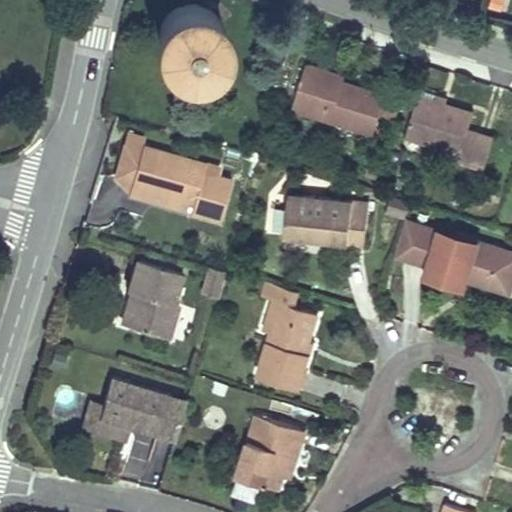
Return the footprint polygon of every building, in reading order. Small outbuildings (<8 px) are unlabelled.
[(161,48),(168,59),(178,66),(191,69),(203,67),(214,60),(221,50),(224,38),(222,25),(215,15),(205,7),(192,5),(180,7),(169,13),(162,23),(159,36),(161,48)] [(386,94),(343,80),(345,75),(306,63),(292,108),(374,133),(380,114),(386,94)] [(395,118),(403,93),(388,88),(386,94),(380,114),(395,118)] [(421,89),(419,94),(446,103),(448,97),(421,89)] [(406,135),(461,152),(459,160),(485,168),(495,137),(469,130),(475,111),(446,103),(419,94),(406,135)] [(116,179),(128,192),(143,144),(144,138),(129,134),(116,179)] [(128,193),(220,220),(232,178),(203,170),(206,163),(143,144),(128,192),(128,193)] [(382,161),(370,158),(365,174),(376,177),(382,161)] [(365,244),(370,201),(289,192),(285,235),(365,244)] [(410,214),(405,229),(425,235),(429,220),(410,214)] [(398,252),(431,262),(441,229),(443,224),(429,220),(425,235),(405,229),(398,252)] [(510,292),(511,286),(511,251),(441,229),(431,262),(427,273),(464,285),(467,278),(510,292)] [(183,273),(137,259),(128,289),(131,290),(139,292),(129,323),(168,335),(178,303),(174,301),(183,273)] [(202,288),(206,289),(213,264),(209,263),(202,288)] [(258,374),(299,387),(310,353),(307,352),(310,340),(319,313),(293,305),(298,291),(267,281),(262,296),(274,299),(281,302),(271,331),(258,374)] [(129,323),(139,292),(131,290),(122,321),(129,323)] [(271,331),(281,302),(274,299),(264,329),(271,331)] [(171,393),(111,375),(100,415),(128,423),(159,432),(171,393)] [(214,391),(225,394),(228,384),(217,380),(214,391)] [(186,398),(171,393),(159,432),(174,437),(186,398)] [(257,414),(239,473),(263,481),(281,486),(285,472),(287,464),(294,466),(295,467),(306,429),(257,414)] [(128,423),(100,415),(98,422),(126,431),(128,423)] [(294,466),(287,464),(285,472),(291,474),(294,466)] [(263,481),(239,473),(233,492),(257,499),(263,481)] [(475,511),(446,503),(443,511),(475,511)]
